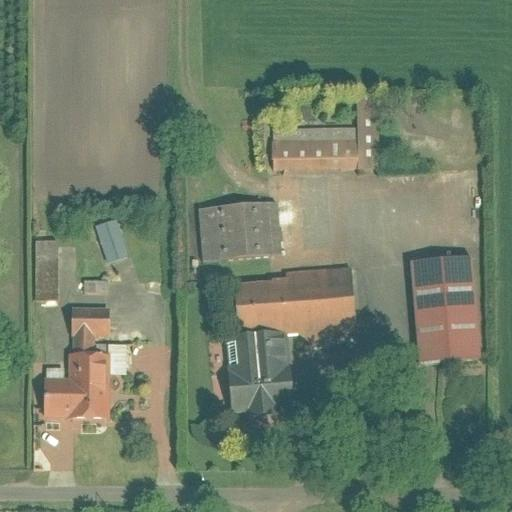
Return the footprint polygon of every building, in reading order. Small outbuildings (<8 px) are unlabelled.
[(382,92),(363,93),(365,172),(385,172),(382,92)] [(359,128),(278,130),(279,174),(361,172),(359,128)] [(279,206),(202,211),(206,266),(283,261),(279,206)] [(122,221),(101,228),(113,265),(134,258),(122,221)] [(64,246),(42,245),(40,296),(63,297),(64,246)] [(475,258),(417,263),(426,366),(483,361),(475,258)] [(362,337),(355,271),(290,278),(290,284),(244,289),(249,338),(310,332),(311,343),(362,337)] [(108,297),(108,285),(85,285),(85,297),(108,297)] [(115,341),(114,312),(77,313),(78,341),(101,341),(115,341)] [(293,336),(231,343),(239,418),(258,416),(258,420),(287,417),(286,413),(300,411),(293,336)] [(101,356),(101,341),(78,341),(78,356),(101,356)] [(101,356),(78,356),(78,377),(53,378),(54,420),(117,419),(116,355),(101,356)]
